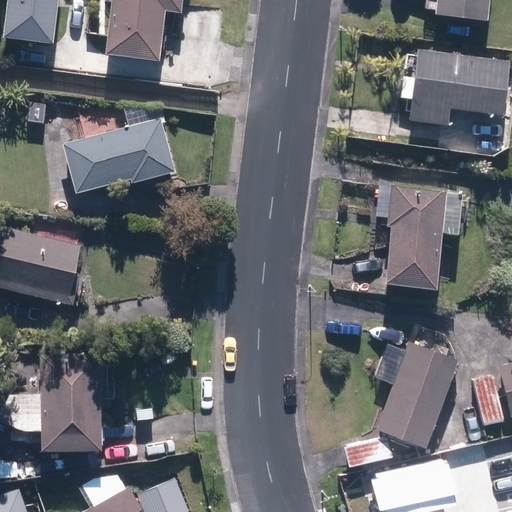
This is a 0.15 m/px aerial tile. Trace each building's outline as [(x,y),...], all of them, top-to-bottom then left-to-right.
[(57,0),(8,0),(5,39),(54,43),(57,0)] [(183,12),(184,0),(110,0),(107,55),(161,59),(165,10),(183,12)] [(489,0),(435,0),(434,13),(487,20),(489,0)] [(509,60),(418,49),(409,120),(447,124),(449,108),(502,115),(509,60)] [(65,100),(34,98),(33,111),(45,112),(44,123),(64,124),(65,100)] [(400,112),(361,107),(357,131),(397,137),(400,112)] [(132,182),(176,171),(162,117),(63,142),(76,193),(131,179),(132,182)] [(422,150),(406,156),(422,166),(446,167),(452,163),(452,155),(448,151),(422,150)] [(445,192),(446,190),(392,184),(391,187),(388,217),(388,226),(391,226),(386,284),(436,288),(441,233),(445,192)] [(391,187),(379,186),(376,215),(388,217),(391,187)] [(441,233),(458,234),(462,193),(445,192),(441,233)] [(0,286),(71,301),(82,245),(0,228),(0,286)] [(426,447),(458,359),(409,341),(377,429),(426,447)] [(0,389),(0,420),(20,429),(43,430),(42,449),(103,451),(105,398),(116,398),(117,382),(108,382),(109,353),(42,351),(40,391),(0,389)] [(511,363),(498,366),(510,415),(511,414),(511,363)] [(493,373),(472,378),(484,425),(504,420),(493,373)] [(388,436),(343,445),(348,466),(392,457),(388,436)] [(113,465),(78,485),(91,507),(125,487),(113,465)] [(186,511),(190,510),(175,477),(141,492),(149,511),(186,511)] [(91,507),(81,511),(145,511),(129,485),(125,487),(91,507)] [(27,511),(20,487),(0,493),(0,511),(27,511)] [(511,511),(511,489),(487,511),(511,511)]
